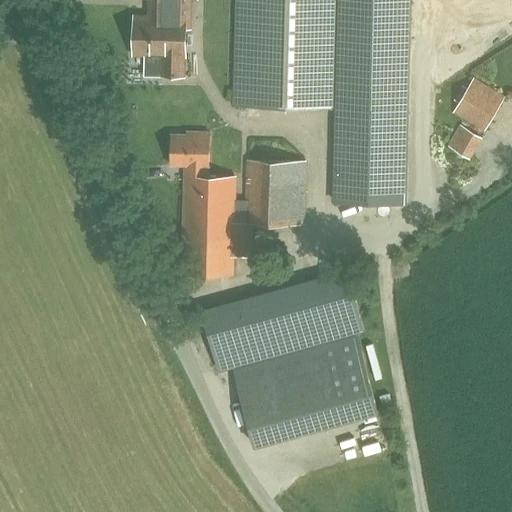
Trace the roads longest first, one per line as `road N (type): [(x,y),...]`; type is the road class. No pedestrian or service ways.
road 1 (unclassified): [(265,511),(210,424),(13,0)]
road 2 (unknown): [(154,304),(379,230),(462,184),(511,139)]
road 3 (track): [(390,333),(422,511)]
